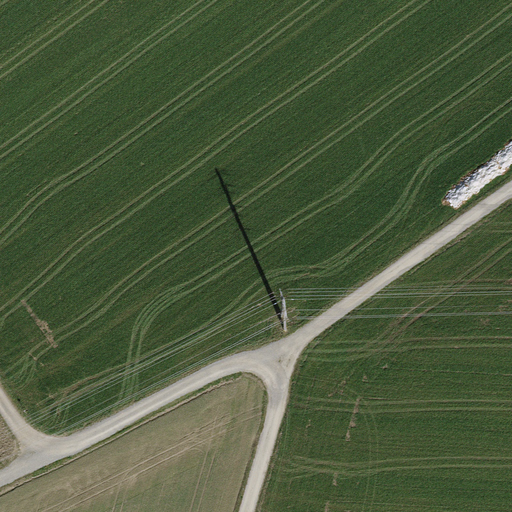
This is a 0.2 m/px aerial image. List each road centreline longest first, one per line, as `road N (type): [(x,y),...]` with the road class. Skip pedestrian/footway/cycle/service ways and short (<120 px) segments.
road 1 (track): [(287,343),(511,189)]
road 2 (track): [(43,453),(287,343)]
road 3 (track): [(287,343),(248,511)]
